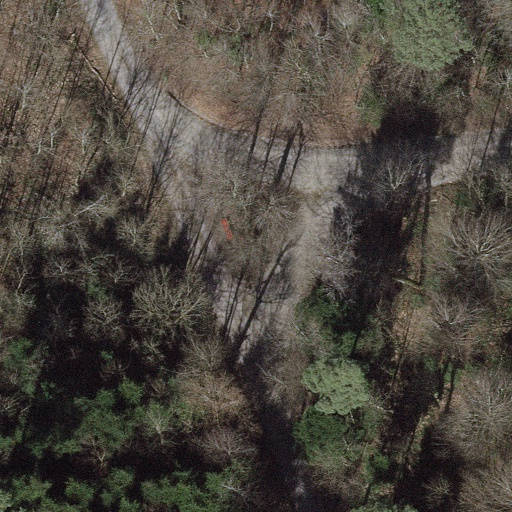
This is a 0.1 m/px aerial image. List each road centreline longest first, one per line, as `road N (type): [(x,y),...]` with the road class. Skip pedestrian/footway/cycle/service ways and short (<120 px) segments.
road 1 (track): [(163,95),(329,511)]
road 2 (track): [(163,95),(196,131),(263,171),(314,183),(485,183)]
road 3 (track): [(284,400),(298,337),(371,237),(434,200),(511,179)]
